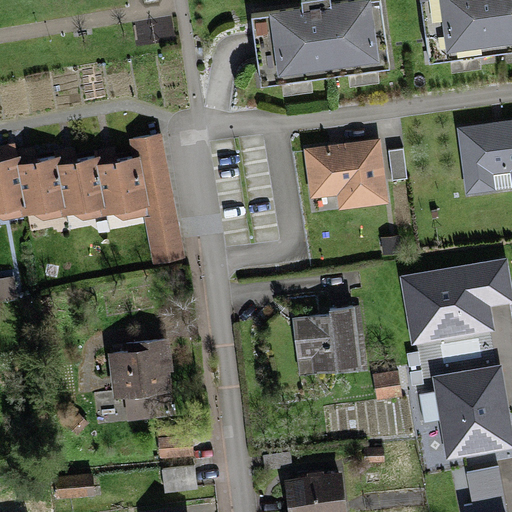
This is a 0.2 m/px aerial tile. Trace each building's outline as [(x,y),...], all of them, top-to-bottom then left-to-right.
[(367,0),(344,0),(263,12),(267,35),(273,77),(376,62),(367,0)] [(511,48),(511,0),(435,0),(444,56),(511,48)] [(511,116),(452,126),(463,200),(492,196),(489,174),(511,170),(511,116)] [(129,162),(136,162),(141,213),(145,254),(174,251),(163,135),(127,138),(129,162)] [(303,151),(311,215),(386,207),(379,142),(303,151)] [(406,184),(401,148),(385,150),(390,186),(406,184)] [(15,164),(15,159),(0,160),(0,213),(20,211),(15,164)] [(56,160),(15,164),(20,211),(20,218),(61,214),(57,166),(56,160)] [(95,162),(57,166),(61,214),(62,218),(100,215),(95,166),(95,162)] [(129,162),(95,166),(100,215),(100,217),(141,213),(136,162),(129,162)] [(492,299),(511,295),(511,287),(506,251),(399,269),(410,338),(496,323),(492,299)] [(326,319),(291,322),(295,373),(357,367),(352,309),(326,311),(326,319)] [(131,340),(105,342),(109,392),(175,387),(171,330),(133,333),(131,340)] [(446,451),(511,441),(511,430),(502,359),(434,369),(446,451)] [(395,372),(373,375),(376,398),(398,395),(395,372)] [(189,432),(158,436),(161,458),(192,455),(189,432)] [(193,462),(162,465),(165,487),(196,484),(193,462)] [(93,470),(54,473),(56,494),(95,491),(93,470)] [(341,511),(338,478),(286,483),(289,511),(341,511)]
